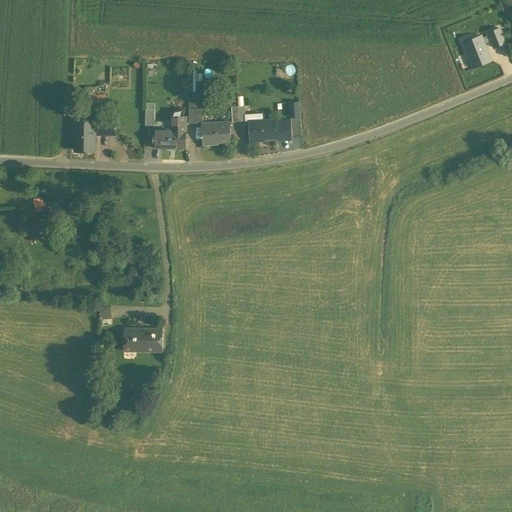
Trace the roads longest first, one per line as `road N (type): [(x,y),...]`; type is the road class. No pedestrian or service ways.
road 1 (unclassified): [(511,77),(296,155),(197,166),(0,160)]
road 2 (track): [(66,163),(74,0)]
road 3 (track): [(168,320),(153,166)]
